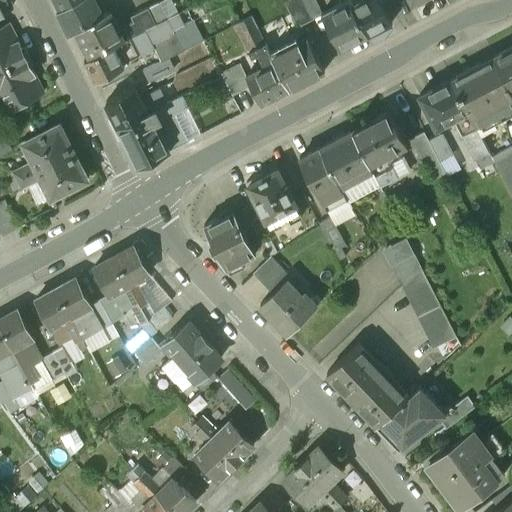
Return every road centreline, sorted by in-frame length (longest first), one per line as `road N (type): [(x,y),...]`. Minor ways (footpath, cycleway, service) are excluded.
road 1 (residential): [(511,5),(140,200)]
road 2 (residential): [(140,200),(224,305),(331,409)]
road 3 (residential): [(41,0),(140,200)]
road 4 (residential): [(140,200),(0,275)]
road 5 (residential): [(331,409),(221,511)]
road 6 (residential): [(331,409),(418,511)]
